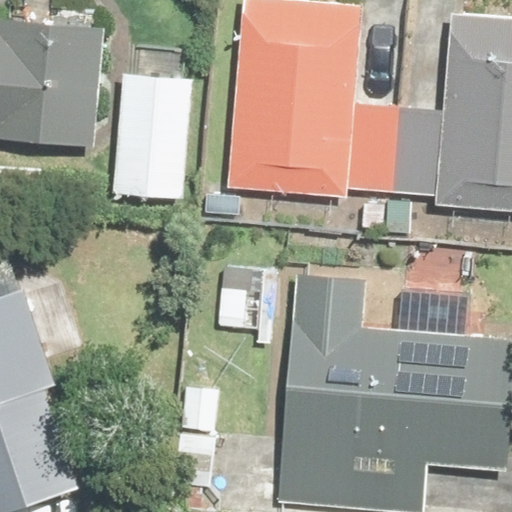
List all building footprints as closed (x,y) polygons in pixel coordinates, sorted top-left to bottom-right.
[(177,30),(174,136),(169,136),(165,219),(171,220),(171,235),(293,239),(293,227),(378,231),(383,148),(296,143),(299,34),(177,30)] [(511,92),(511,50),(397,42),(381,252),(500,261),(511,92)] [(0,184),(52,186),(57,57),(0,54),(0,184)] [(137,111),(61,108),(57,242),(133,244),(137,111)] [(368,511),(369,501),(455,509),(470,337),(330,327),(229,322),(217,511),(368,511)] [(63,511),(0,331),(0,511),(63,511)]
